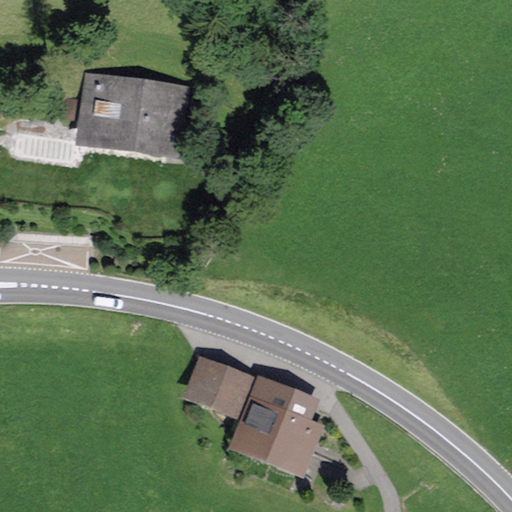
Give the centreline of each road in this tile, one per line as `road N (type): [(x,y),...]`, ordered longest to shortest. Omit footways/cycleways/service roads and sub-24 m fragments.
road 1 (primary): [(296,347),(153,300),(0,284)]
road 2 (primary): [(511,499),(406,409),(296,347)]
road 3 (residential): [(393,511),(382,480),(296,347)]
